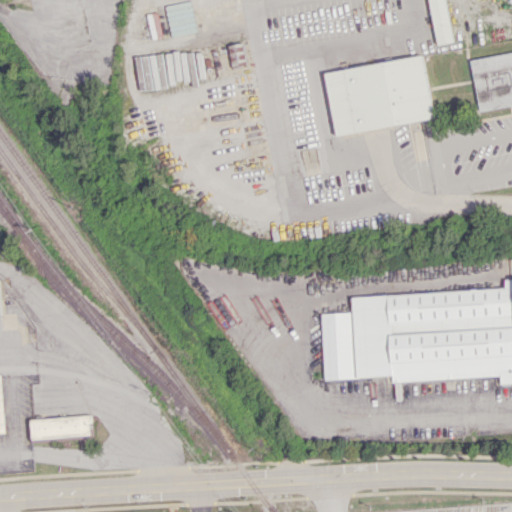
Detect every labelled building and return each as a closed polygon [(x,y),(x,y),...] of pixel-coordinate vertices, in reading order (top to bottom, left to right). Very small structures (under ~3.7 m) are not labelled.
[(445,0),(452,42),(436,44),(428,0),(445,0)] [(477,110),(511,104),(511,51),(468,59),(477,110)] [(324,71),(335,135),(432,119),(422,55),(324,71)] [(324,379),(391,376),(391,381),(499,377),(500,383),(511,382),(511,279),(503,280),(503,289),(350,295),(351,312),(321,313),(324,379)] [(91,435),(90,416),(30,418),(31,437),(91,435)]
